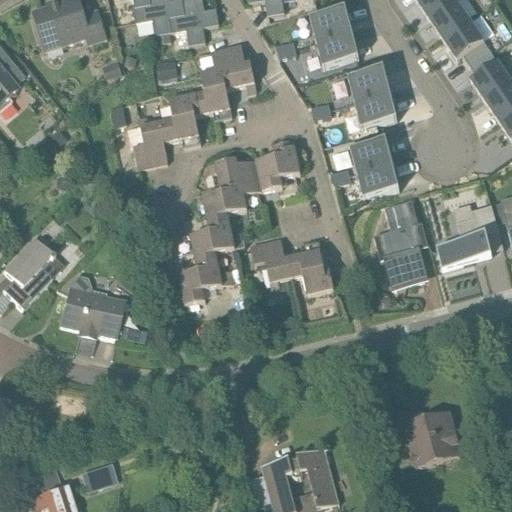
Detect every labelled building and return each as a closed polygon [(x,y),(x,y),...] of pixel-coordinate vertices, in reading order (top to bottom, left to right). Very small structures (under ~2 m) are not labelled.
[(48,12),(33,16),(44,49),(59,45),(61,51),(87,43),(89,49),(107,43),(98,14),(83,19),(77,0),(69,0),(59,3),(60,8),(48,12)] [(170,37),(175,36),(169,0),(131,0),(136,26),(153,23),(155,39),(170,37)] [(186,34),(188,50),(206,47),(203,32),(219,29),(216,13),(205,15),(201,0),(199,0),(170,5),(175,36),(186,34)] [(248,0),(249,7),(265,5),(268,20),(284,17),(282,2),(291,0),(248,0)] [(421,0),(416,4),(430,24),(457,6),(452,0),(421,0)] [(430,24),(443,44),(470,26),(457,6),(430,24)] [(310,22),(316,47),(352,38),(345,12),(310,22)] [(463,61),(469,71),(491,56),(470,26),(443,44),(457,65),(463,61)] [(171,45),(170,37),(155,39),(156,47),(171,45)] [(352,38),(317,47),(323,72),(359,62),(352,38)] [(276,51),(277,57),(294,53),(293,46),(276,51)] [(227,72),(231,93),(246,89),(248,98),(257,96),(251,68),(245,69),(241,49),(211,56),(214,74),(227,72)] [(14,90),(24,81),(0,51),(0,114),(11,106),(8,102),(17,94),(14,90)] [(277,57),(279,63),(296,59),(294,53),(277,57)] [(469,71),(476,81),(470,84),(484,105),(511,86),(491,56),(469,71)] [(124,68),(135,71),(137,62),(126,59),(124,68)] [(102,70),(107,83),(122,78),(118,65),(102,70)] [(175,65),(158,66),(159,85),(177,84),(175,65)] [(226,94),(231,93),(227,72),(214,74),(200,77),(204,97),(196,99),(200,120),(213,117),(215,125),(232,122),(226,94)] [(348,82),(355,108),(390,99),(384,73),(348,82)] [(484,105),(498,125),(511,115),(511,87),(511,86),(484,105)] [(390,98),(355,108),(362,133),(397,124),(390,98)] [(195,121),(200,120),(196,99),(169,104),(173,123),(159,126),(164,148),(182,144),(184,152),(201,149),(195,121)] [(110,111),(114,130),(127,128),(123,108),(110,111)] [(311,112),(313,118),(329,115),(328,108),(311,112)] [(313,118),(314,124),(331,121),(329,115),(313,118)] [(511,145),(511,115),(498,125),(511,145)] [(141,131),(128,134),(132,154),(136,174),(158,169),(168,167),(166,156),(164,148),(159,126),(149,128),(147,120),(139,122),(140,130),(141,131)] [(350,153),(357,178),(392,169),(386,143),(350,153)] [(257,165),(264,196),(283,192),(281,184),(300,180),(293,144),(273,149),(275,161),(257,165)] [(11,159),(19,167),(30,158),(22,149),(11,159)] [(264,196),(257,165),(237,169),(236,164),(207,170),(209,179),(218,177),(221,192),(242,187),(244,200),(264,196)] [(357,178),(363,203),(399,194),(392,169),(357,178)] [(331,178),(332,184),(350,180),(348,174),(331,178)] [(140,176),(121,181),(124,190),(142,186),(140,176)] [(72,190),(72,183),(68,179),(63,178),(57,182),(57,188),(61,193),(67,194),(72,190)] [(332,184),(333,190),(351,186),(350,180),(332,184)] [(247,214),(244,200),(242,187),(221,192),(222,197),(194,203),(198,220),(206,218),(207,222),(228,218),(247,214)] [(511,203),(501,207),(511,243),(511,203)] [(390,235),(373,239),(379,263),(385,261),(390,279),(402,276),(405,287),(424,283),(415,248),(407,250),(403,233),(417,229),(410,205),(384,212),(390,235)] [(506,226),(500,207),(492,209),(497,228),(506,226)] [(462,245),(436,252),(442,275),(474,267),(492,262),(491,258),(487,241),(499,237),(492,212),(471,217),(473,223),(458,227),(462,245)] [(191,240),(182,242),(186,259),(194,257),(197,270),(218,266),(216,257),(235,253),(245,251),(243,242),(233,244),(228,218),(207,222),(210,236),(191,240)] [(34,243),(3,275),(13,284),(21,292),(11,304),(22,314),(51,283),(41,273),(53,260),(34,243)] [(289,283),(285,263),(281,244),(250,250),(254,270),(266,267),(272,295),(281,294),(279,285),(289,283)] [(289,283),(303,280),(307,300),(334,294),(330,274),(324,275),(318,247),(302,251),(303,259),(285,263),(289,283)] [(198,275),(179,280),(185,310),(206,306),(205,303),(203,295),(215,292),(235,288),(232,275),(220,277),(218,266),(197,270),(198,275)] [(106,297),(90,293),(90,292),(87,282),(78,280),(70,287),(69,293),(68,292),(59,330),(79,334),(79,336),(96,340),(96,339),(116,343),(125,306),(105,301),(106,297)] [(279,285),(281,294),(291,291),(289,283),(279,285)] [(377,308),(381,310),(385,311),(388,309),(390,305),(390,301),(389,298),(385,296),(381,296),(378,298),(376,301),(376,305),(377,308)] [(463,460),(456,435),(451,415),(437,419),(438,422),(412,429),(410,421),(388,427),(395,454),(411,450),(417,472),(463,460)] [(193,448),(206,456),(212,445),(200,437),(193,448)] [(324,511),(339,508),(325,453),(298,460),(299,464),(289,466),(288,463),(261,470),(264,480),(243,485),(250,511),(271,506),(272,511),(324,511)] [(111,468),(81,477),(86,495),(117,486),(111,468)] [(78,511),(78,508),(73,510),(67,492),(32,503),(32,504),(37,503),(39,511),(78,511)]
